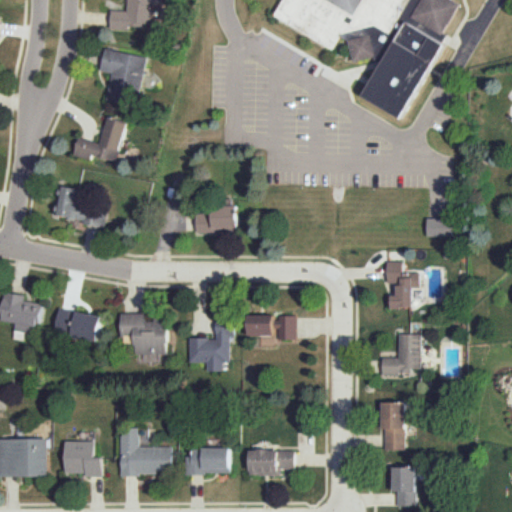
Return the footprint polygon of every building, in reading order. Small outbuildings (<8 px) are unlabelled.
[(127,0),(127,9),(108,11),(111,26),(156,28),(161,0),(127,0)] [(281,0),(459,0),(461,1),(404,119),(364,97),(378,70),(272,15),(281,0)] [(109,47),(152,58),(139,111),(108,105),(115,75),(99,71),(109,47)] [(106,113),(132,120),(119,161),(72,157),(77,137),(102,143),(106,113)] [(101,228),(108,192),(63,184),(57,212),(101,228)] [(196,210),(198,235),(216,235),(216,228),(241,227),(238,205),(214,206),(214,212),(196,210)] [(428,236),(453,236),(454,217),(428,217),(428,236)] [(413,306),(414,287),(421,287),(419,269),(407,269),(405,261),(387,260),(389,283),(397,282),(398,294),(390,294),(390,309),(413,306)] [(41,335),(46,306),(28,294),(5,292),(2,316),(13,322),(15,336),(41,335)] [(97,343),(102,316),(58,303),(55,330),(97,343)] [(121,311),(122,339),(137,363),(169,362),(170,312),(121,311)] [(250,312),(249,334),(279,333),(279,338),(298,338),(297,314),(250,312)] [(235,322),(237,335),(232,335),(232,360),(226,367),(208,370),(191,361),(191,337),(218,337),(217,322),(235,322)] [(423,333),(423,367),(414,373),(385,375),(384,356),(400,356),(401,332),(423,333)] [(383,399),(410,400),(407,450),(386,450),(383,399)] [(121,426),(142,427),(143,445),(172,445),(173,474),(121,478),(121,426)] [(0,475),(49,475),(50,436),(0,437),(0,475)] [(66,471),(107,477),(103,455),(95,440),(67,440),(66,471)] [(232,446),(192,445),(192,456),(188,457),(187,475),(207,474),(233,472),(232,446)] [(296,448),(250,449),(251,476),(296,474),(296,448)] [(393,466),(399,507),(420,507),(419,466),(393,466)]
